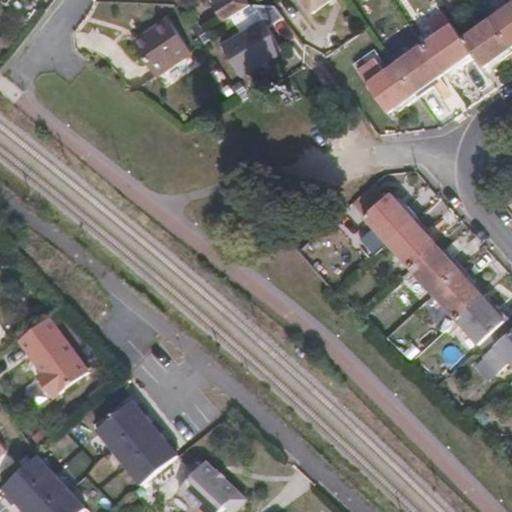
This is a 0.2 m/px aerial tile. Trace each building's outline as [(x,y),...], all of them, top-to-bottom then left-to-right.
[(245,0),(213,0),(223,16),(245,0)] [(306,0),(316,14),(335,0),(306,0)] [(511,7),(493,21),(511,47),(511,7)] [(264,12),(223,41),(244,71),(285,43),(264,12)] [(166,16),(131,40),(156,74),(190,50),(166,16)] [(476,58),(484,69),(499,58),(502,63),(511,55),(511,47),(493,21),(465,40),(476,58)] [(426,46),(446,73),(458,65),(461,69),(476,58),(465,40),(455,26),(426,46)] [(398,66),(421,98),(436,88),(433,83),(446,73),(426,46),(398,66)] [(421,98),(398,66),(388,73),(380,62),(362,74),(390,113),(403,104),(406,109),(421,98)] [(357,206),(367,218),(389,198),(378,187),(357,206)] [(362,239),(376,256),(390,243),(419,217),(402,199),(398,203),(392,196),(389,198),(367,218),(376,227),(362,239)] [(419,217),(390,243),(414,269),(438,247),(433,241),(437,237),(419,217)] [(444,253),(438,247),(414,269),(420,276),(410,286),(423,301),(434,292),(436,295),(465,269),(447,250),(444,253)] [(465,269),(436,295),(460,320),(485,297),(478,291),(482,287),(465,269)] [(485,297),(460,320),(483,346),(511,320),(494,300),(490,304),(485,297)] [(93,372),(52,320),(20,343),(42,372),(36,377),(56,402),(93,372)] [(511,320),(483,346),(491,355),(487,359),(500,373),(511,362),(511,320)] [(500,373),(487,359),(480,365),(494,379),(500,373)] [(136,401),(99,432),(142,487),(180,456),(136,401)] [(76,511),(85,503),(37,454),(1,489),(23,511),(76,511)] [(180,483),(186,490),(214,462),(207,455),(203,460),(189,459),(189,474),(180,483)] [(245,494),(214,462),(186,490),(208,511),(212,511),(226,499),(232,507),(245,494)]
